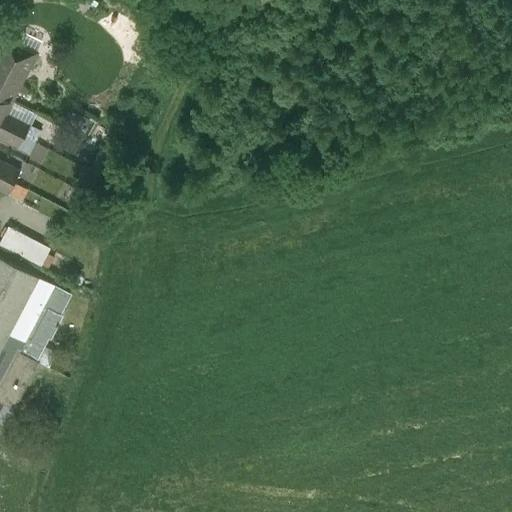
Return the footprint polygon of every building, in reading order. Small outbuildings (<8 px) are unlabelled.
[(27,67),(0,52),(0,95),(10,100),(27,67)] [(10,100),(0,95),(0,118),(5,110),(10,100)] [(29,123),(5,110),(0,118),(0,137),(16,146),(29,123)] [(19,169),(0,158),(0,188),(6,192),(19,169)] [(0,243),(43,263),(52,244),(9,224),(0,242),(0,243)] [(53,283),(0,255),(0,404),(2,400),(13,406),(37,360),(35,359),(47,334),(50,335),(61,314),(59,313),(69,292),(53,284),(53,283)]
